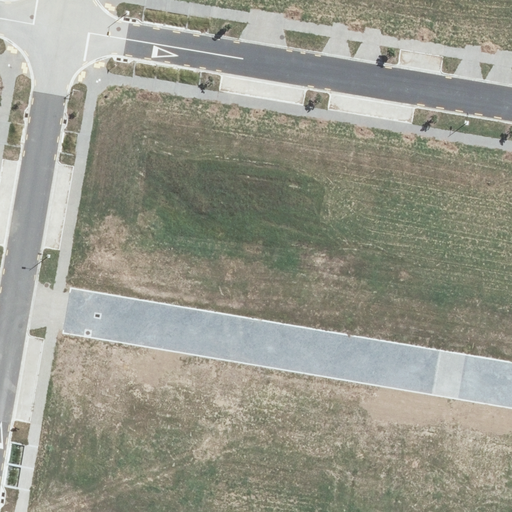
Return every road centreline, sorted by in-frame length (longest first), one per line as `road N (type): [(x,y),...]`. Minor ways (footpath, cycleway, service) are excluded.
road 1 (residential): [(17,291),(511,376)]
road 2 (residential): [(61,27),(511,105)]
road 3 (residential): [(61,27),(17,291)]
